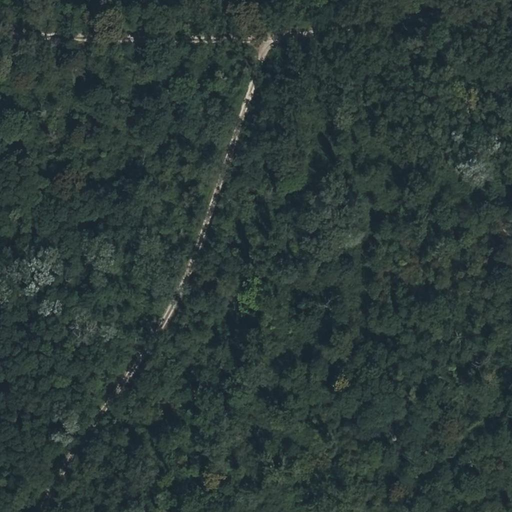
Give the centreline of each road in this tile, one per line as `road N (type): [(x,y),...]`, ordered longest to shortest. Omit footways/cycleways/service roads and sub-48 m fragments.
road 1 (track): [(264,41),(181,296),(40,481),(30,511)]
road 2 (track): [(0,33),(264,41),(511,6)]
